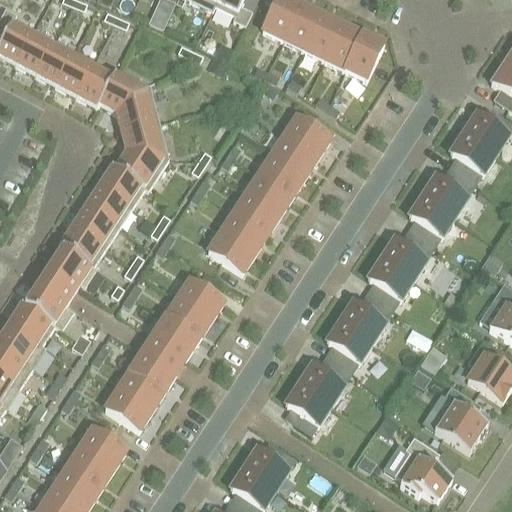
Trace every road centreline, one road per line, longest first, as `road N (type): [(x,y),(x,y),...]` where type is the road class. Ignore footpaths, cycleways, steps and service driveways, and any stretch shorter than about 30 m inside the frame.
road 1 (residential): [(413,0),(428,7),(448,71),(162,511)]
road 2 (residential): [(0,299),(41,237),(76,152),(60,131),(26,114)]
